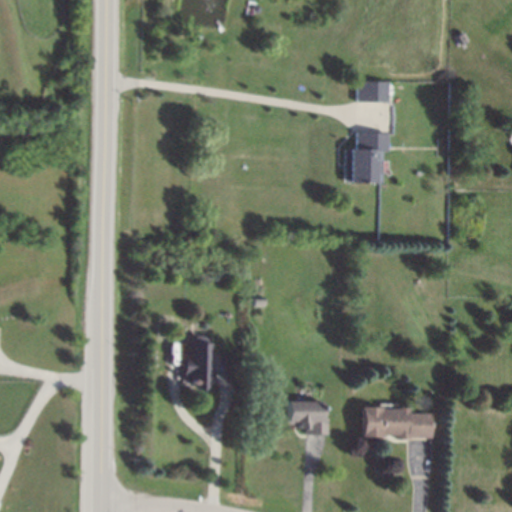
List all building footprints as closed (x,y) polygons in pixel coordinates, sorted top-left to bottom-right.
[(355,82),(355,102),(387,102),(387,82),(355,82)] [(341,144),(355,130),(387,130),(387,151),(378,151),(378,183),(342,183),(341,144)] [(210,339),(184,338),(184,378),(190,378),(190,388),(210,388),(210,339)] [(326,433),(327,419),(319,419),(320,401),(285,400),(284,424),(297,424),(297,432),(326,433)] [(429,413),(407,412),(407,407),(360,407),(360,436),(429,437),(429,413)]
